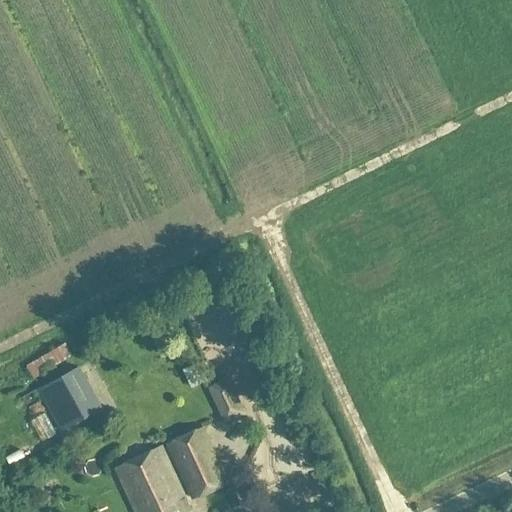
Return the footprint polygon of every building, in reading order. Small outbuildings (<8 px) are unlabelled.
[(64,344),(40,357),(48,370),(71,356),(64,344)] [(78,366),(37,389),(60,432),(101,409),(78,366)] [(229,376),(206,387),(223,425),(246,414),(229,376)] [(55,434),(44,414),(30,421),(42,442),(55,434)] [(192,498),(226,482),(200,427),(166,443),(192,498)] [(190,511),(160,446),(115,468),(135,511),(190,511)]
